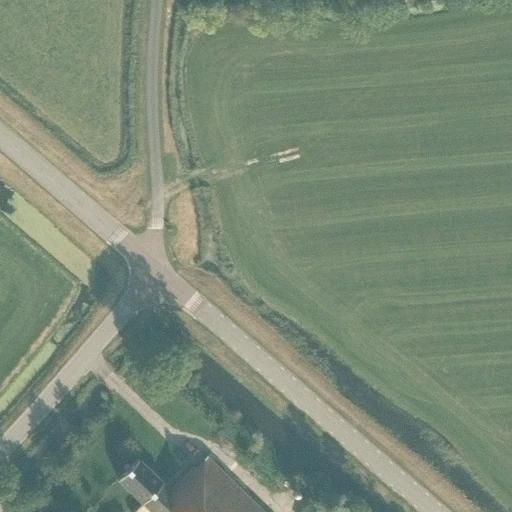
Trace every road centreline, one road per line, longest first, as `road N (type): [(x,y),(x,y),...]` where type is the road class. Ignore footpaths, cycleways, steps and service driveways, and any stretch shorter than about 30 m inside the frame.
road 1 (secondary): [(435,511),(156,276)]
road 2 (residential): [(156,276),(156,0)]
road 3 (unclassified): [(0,448),(156,276)]
road 4 (secondary): [(156,276),(0,135)]
